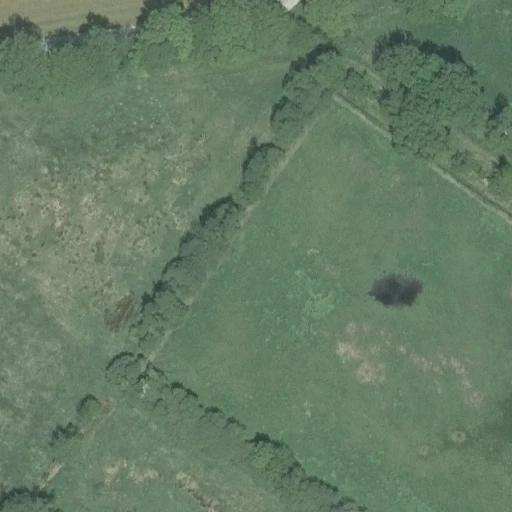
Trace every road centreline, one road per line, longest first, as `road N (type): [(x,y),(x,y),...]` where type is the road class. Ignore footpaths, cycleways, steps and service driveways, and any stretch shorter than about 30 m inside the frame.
road 1 (track): [(296,0),(268,15),(0,54)]
road 2 (track): [(511,171),(349,60)]
